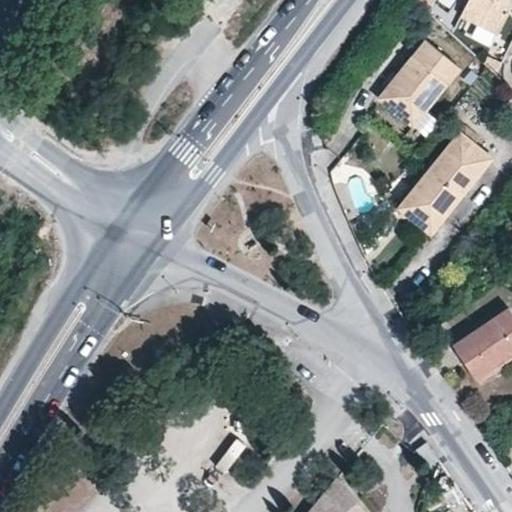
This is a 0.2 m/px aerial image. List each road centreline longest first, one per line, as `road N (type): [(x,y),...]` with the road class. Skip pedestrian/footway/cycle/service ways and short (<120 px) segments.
road 1 (residential): [(382,360),(292,155),(293,70)]
road 2 (primary): [(0,484),(152,245)]
road 3 (residential): [(382,360),(152,245)]
road 4 (primary): [(122,228),(0,418)]
road 5 (primary): [(152,245),(293,70)]
road 6 (residential): [(496,511),(382,360)]
road 7 (unclassified): [(89,183),(127,148),(193,43)]
road 8 (primary): [(221,106),(122,228)]
road 9 (tertiary): [(0,153),(65,202),(122,228)]
road 10 (primary): [(305,0),(221,106)]
